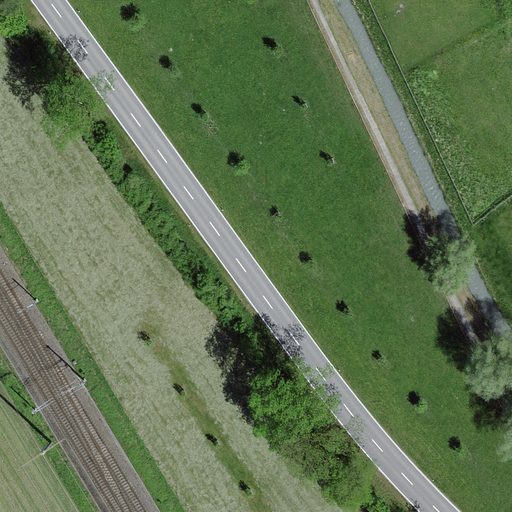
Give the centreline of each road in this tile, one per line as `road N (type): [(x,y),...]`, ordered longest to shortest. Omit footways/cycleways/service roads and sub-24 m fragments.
road 1 (secondary): [(437,511),(343,403),(48,0)]
road 2 (track): [(511,411),(312,0)]
